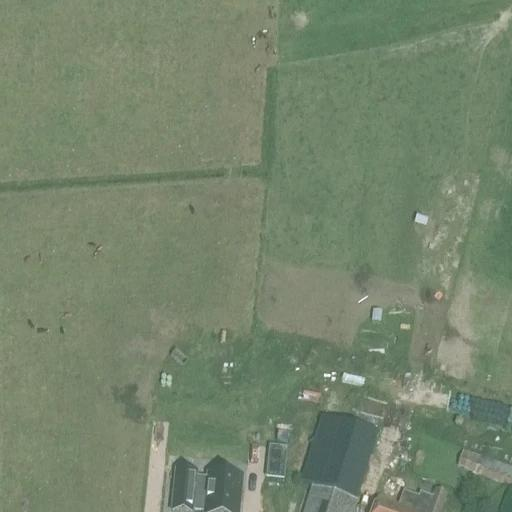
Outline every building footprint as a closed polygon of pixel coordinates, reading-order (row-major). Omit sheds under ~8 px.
[(353,511),(356,505),(377,435),(320,418),(299,487),(310,490),(303,511),(353,511)] [(286,452),(267,451),(264,482),(283,484),(286,452)] [(456,468),(511,488),(511,487),(511,468),(463,451),(456,468)] [(181,474),(169,473),(168,511),(239,511),(242,481),(224,478),(202,475),(181,474)] [(373,511),(440,511),(446,497),(435,492),(432,500),(420,495),(418,499),(403,494),(398,507),(378,500),(373,511)]
